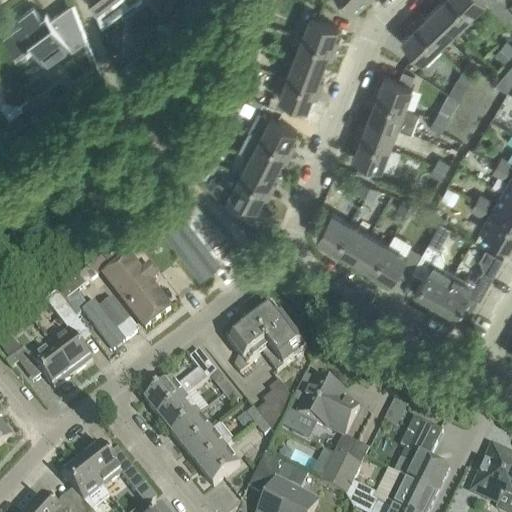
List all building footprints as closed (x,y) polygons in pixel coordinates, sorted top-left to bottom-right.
[(91,0),(102,27),(136,0),(91,0)] [(209,11),(217,4),(213,0),(207,0),(203,3),(209,11)] [(270,4),(258,0),(254,10),(266,15),(270,4)] [(367,0),(343,0),(355,12),(367,0)] [(440,0),(442,1),(433,9),(454,31),(470,16),(454,0),(440,0)] [(454,0),(470,16),(486,1),(484,0),(454,0)] [(511,0),(501,0),(511,11),(511,0)] [(72,50),(86,39),(72,3),(50,19),(46,13),(41,17),(33,7),(18,18),(22,22),(3,36),(16,54),(30,44),(45,64),(69,46),(72,50)] [(421,14),(414,21),(438,47),(454,31),(433,9),(424,18),(421,14)] [(266,15),(254,10),(251,18),(263,23),(266,15)] [(181,12),(170,20),(174,25),(180,34),(191,25),(181,12)] [(338,28),(310,17),(302,37),(335,50),(339,41),(334,40),(338,28)] [(251,18),(248,26),(260,31),(263,23),(251,18)] [(438,47),(414,21),(407,27),(410,31),(401,40),(423,62),(438,47)] [(332,59),(335,50),(302,37),(294,58),(323,69),(327,57),(332,59)] [(510,56),(511,53),(511,46),(506,41),(500,47),(510,56)] [(154,44),(137,57),(143,64),(160,51),(154,44)] [(504,62),(510,56),(500,47),(494,54),(504,62)] [(239,51),(236,59),(248,63),(251,55),(239,51)] [(294,58),(286,78),(320,91),(323,82),(318,80),(323,69),(294,58)] [(236,59),(233,67),(245,72),(248,63),(236,59)] [(462,71),(473,77),(477,70),(466,63),(462,71)] [(511,78),(511,68),(510,67),(502,77),(509,82),(511,78)] [(469,84),(473,77),(462,71),(458,78),(469,84)] [(375,86),(371,95),(405,108),(413,87),(384,76),(380,88),(375,86)] [(316,100),(320,91),(286,78),(279,99),(307,110),(312,98),(316,100)] [(458,79),(443,108),(452,113),(468,85),(458,79)] [(368,117),(397,128),(413,134),(421,114),(405,108),(371,95),(368,104),(373,106),(368,117)] [(10,118),(22,109),(12,96),(0,105),(10,118)] [(218,107),(215,115),(227,120),(230,112),(218,107)] [(445,125),(450,118),(438,111),(434,119),(445,125)] [(215,115),(212,123),(224,128),(227,120),(215,115)] [(270,117),(260,137),(291,153),(296,145),(291,143),(297,131),(270,117)] [(397,128),(368,117),(364,128),(359,127),(356,136),(389,149),(397,128)] [(441,133),(445,125),(434,119),(430,126),(441,133)] [(291,153),(260,137),(252,133),(242,152),(250,156),(277,170),(282,160),(287,162),(291,153)] [(389,149),(356,136),(352,145),(357,146),(353,158),(381,169),(389,149)] [(196,164),(199,156),(202,148),(192,144),(185,160),(196,164)] [(199,156),(211,161),(214,153),(202,148),(199,156)] [(199,156),(196,164),(208,169),(211,161),(199,156)] [(250,156),(240,176),(271,192),(276,183),(271,181),(277,170),(250,156)] [(511,163),(501,157),(496,165),(508,171),(511,163)] [(445,172),(449,165),(438,158),(434,166),(445,172)] [(508,171),(496,165),(492,172),(504,179),(508,171)] [(441,180),(445,172),(434,166),(430,173),(441,180)] [(267,200),(271,192),(240,176),(230,195),(257,209),(262,198),(267,200)] [(511,198),(511,176),(502,193),(511,198)] [(369,186),(361,183),(357,195),(365,198),(369,186)] [(377,189),(369,186),(365,198),(373,201),(377,189)] [(492,212),(511,223),(511,198),(502,193),(492,212)] [(479,195),(475,202),(486,209),(491,201),(479,195)] [(189,209),(180,198),(171,204),(179,214),(180,216),(189,209)] [(397,210),(405,213),(410,201),(402,198),(397,210)] [(418,205),(410,201),(405,213),(413,217),(418,205)] [(486,209),(475,202),(471,209),(482,216),(486,209)] [(151,220),(158,230),(179,214),(171,204),(151,220)] [(435,211),(421,206),(416,219),(437,227),(442,218),(435,211)] [(43,245),(44,213),(11,211),(10,244),(43,245)] [(324,249),(332,254),(350,223),(331,212),(316,239),(327,245),(324,249)] [(510,247),(511,243),(511,223),(492,212),(481,231),(510,247)] [(185,214),(164,229),(199,277),(221,261),(185,214)] [(158,230),(151,220),(133,234),(140,244),(158,230)] [(343,254),(354,260),(369,234),(350,223),(332,254),(341,259),(343,254)] [(121,244),(128,253),(140,244),(133,234),(121,244)] [(362,271),(370,276),(388,245),(369,234),(354,260),(364,266),(362,271)] [(128,253),(121,244),(103,257),(110,267),(128,253)] [(381,276),(392,282),(407,256),(388,245),(370,276),(379,280),(381,276)] [(414,294),(434,306),(453,273),(443,267),(445,264),(441,254),(427,246),(417,264),(427,270),(414,294)] [(130,253),(100,277),(143,331),(173,308),(157,287),(160,284),(151,272),(147,275),(130,253)] [(503,259),(492,253),(487,262),(489,270),(495,273),(503,259)] [(98,277),(110,267),(103,257),(90,267),(98,277)] [(90,267),(78,277),(85,286),(98,277),(90,267)] [(464,280),(453,273),(434,306),(455,318),(464,302),(473,307),(477,299),(480,300),(491,280),(478,273),(474,279),(467,275),(464,280)] [(85,286),(78,277),(60,290),(68,300),(73,296),(85,286)] [(57,293),(75,317),(82,312),(84,310),(73,296),(68,300),(60,290),(57,293)] [(73,376),(93,361),(75,338),(85,331),(75,317),(57,293),(46,301),(69,332),(50,345),(73,376)] [(277,373),(307,350),(272,304),(226,339),(242,360),(234,367),(240,375),(249,368),(248,366),(263,355),(277,373)] [(121,356),(131,348),(99,306),(89,314),(121,356)] [(54,390),(73,376),(50,345),(31,360),(54,390)] [(12,369),(30,356),(25,349),(7,362),(12,369)] [(145,402),(159,420),(185,399),(217,374),(199,352),(190,359),(199,371),(177,388),(171,381),(145,402)] [(215,385),(224,396),(230,390),(222,380),(215,385)] [(345,395),(343,394),(316,380),(298,416),(316,425),(327,430),(327,429),(344,438),(359,408),(342,400),(345,395)] [(279,383),(269,391),(272,394),(287,413),(288,411),(293,401),(279,383)] [(239,401),(230,390),(224,396),(233,406),(239,401)] [(263,402),(266,406),(281,425),(287,413),(272,394),(263,402)] [(159,420),(173,436),(199,416),(185,399),(159,420)] [(266,406),(256,413),(262,420),(271,431),(275,437),(281,425),(266,406)] [(247,415),(256,426),(262,420),(256,413),(253,409),(247,415)] [(287,413),(281,425),(309,439),(316,425),(298,416),(288,411),(287,413)] [(173,436),(186,454),(212,433),(199,416),(173,436)] [(450,470),(430,460),(443,433),(415,419),(400,448),(406,450),(401,461),(394,473),(437,496),(450,470)] [(264,436),(271,431),(262,420),(256,426),(264,436)] [(0,446),(11,437),(0,423),(0,446)] [(186,454),(200,471),(226,450),(235,442),(222,425),(212,433),(186,454)] [(145,485),(120,453),(110,461),(97,445),(78,460),(102,490),(120,475),(134,494),(145,485)] [(511,457),(506,454),(493,449),(473,494),(499,505),(503,495),(511,499),(511,457)] [(240,467),(226,450),(200,471),(213,488),(240,467)] [(265,456),(249,488),(267,498),(260,511),(313,511),(318,503),(300,493),(308,477),(285,465),(285,466),(265,456)] [(321,484),(346,497),(361,468),(336,456),(321,484)] [(67,506),(73,511),(92,511),(109,499),(102,490),(78,460),(60,475),(77,497),(67,506)] [(381,504),(397,511),(428,511),(437,496),(394,473),(388,470),(373,500),(381,504)] [(55,511),(39,496),(24,511),(55,511)]
